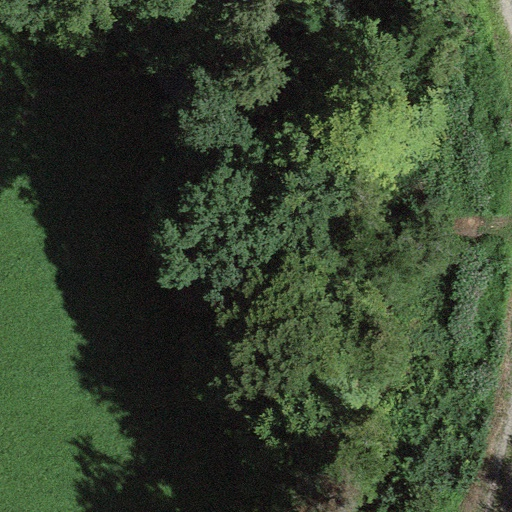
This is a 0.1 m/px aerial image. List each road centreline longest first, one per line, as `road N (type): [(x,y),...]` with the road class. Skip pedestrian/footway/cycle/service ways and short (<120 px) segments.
road 1 (track): [(61,0),(162,83),(202,181),(272,511)]
road 2 (track): [(483,511),(511,359)]
